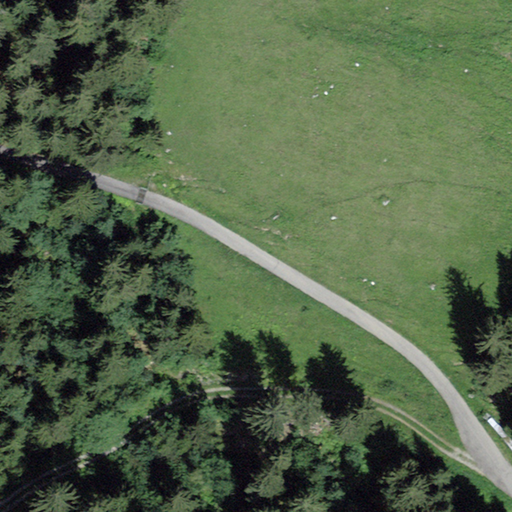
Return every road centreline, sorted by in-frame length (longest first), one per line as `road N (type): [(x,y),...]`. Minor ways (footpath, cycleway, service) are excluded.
road 1 (track): [(511,486),(419,361),(278,267),(121,190),(0,156)]
road 2 (track): [(495,471),(424,427),(341,394),(248,390),(195,401),(0,506)]
